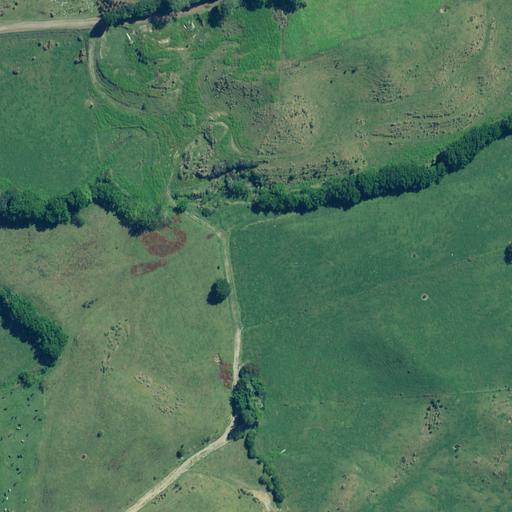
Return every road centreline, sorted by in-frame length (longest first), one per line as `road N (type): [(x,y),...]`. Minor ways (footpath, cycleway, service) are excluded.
road 1 (track): [(222,241),(237,393),(225,427),(122,511)]
road 2 (track): [(213,0),(0,26)]
